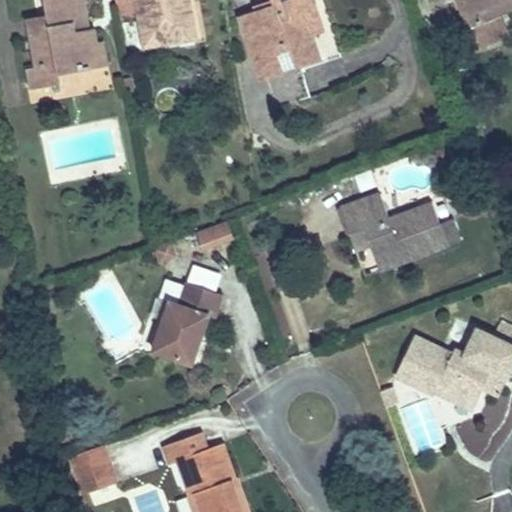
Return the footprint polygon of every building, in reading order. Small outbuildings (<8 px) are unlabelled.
[(37,80),(24,82),(28,102),(63,94),(59,76),(80,72),(82,82),(113,76),(108,50),(98,52),(96,43),(78,46),(75,32),(92,28),(85,0),(46,0),(56,48),(30,54),(37,80)] [(183,8),(194,6),(193,0),(120,0),(124,24),(144,21),(150,58),(202,49),(197,23),(185,25),(183,8)] [(308,0),(273,0),(279,14),(240,27),(261,91),(289,82),(283,66),(299,60),(305,77),(331,68),(313,18),(324,14),(320,1),(310,4),(308,0)] [(505,10),(500,0),(463,0),(472,22),(505,10)] [(511,0),(500,0),(505,10),(511,7),(511,0)] [(176,89),(156,99),(164,114),(184,104),(176,89)] [(369,172),(355,177),(361,193),(375,188),(369,172)] [(341,214),(352,245),(366,239),(372,256),(378,269),(409,256),(413,264),(447,252),(433,215),(394,229),(382,199),(341,214)] [(220,230),(187,242),(194,260),(227,247),(220,230)] [(366,239),(352,245),(358,262),(372,256),(366,239)] [(152,272),(169,265),(164,250),(146,257),(152,272)] [(166,307),(150,351),(194,367),(209,322),(215,323),(223,300),(185,287),(178,309),(166,307)] [(471,417),(483,394),(493,376),(510,385),(511,381),(511,352),(480,336),(466,362),(452,354),(447,361),(412,341),(392,381),(426,399),(432,388),(446,397),(444,402),(471,417)] [(493,376),(483,394),(500,403),(510,385),(493,376)] [(236,511),(223,476),(230,473),(217,438),(201,444),(195,427),(160,440),(166,457),(175,453),(189,488),(195,486),(204,511),(236,511)] [(114,478),(99,440),(64,453),(79,490),(114,478)] [(238,470),(230,473),(223,476),(236,511),(242,511),(253,508),(238,470)] [(136,511),(168,511),(163,484),(132,490),(136,511)]
